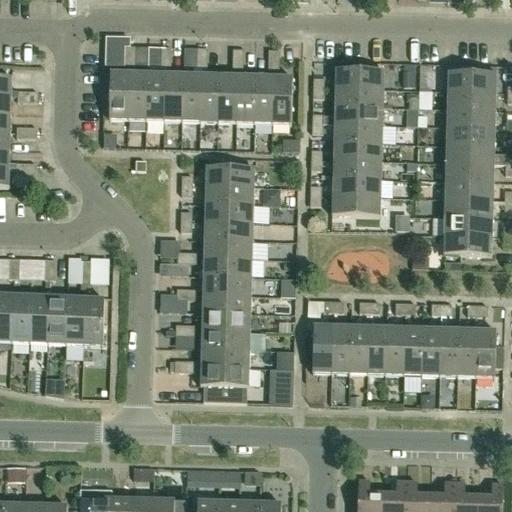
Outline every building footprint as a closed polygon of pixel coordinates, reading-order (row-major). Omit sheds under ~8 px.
[(125,50),(124,60),(135,60),(135,51),(125,50)] [(160,61),(171,61),(171,51),(161,51),(160,61)] [(196,52),(196,62),(207,62),(207,52),(196,52)] [(243,53),(238,53),(232,53),(232,63),(243,63),(243,53)] [(279,54),(274,54),(268,54),(268,64),(279,64),(279,54)] [(135,69),(135,60),(124,60),(124,69),(135,69)] [(160,70),(166,70),(171,70),(171,61),(160,61),(160,70)] [(207,71),(207,62),(196,62),(196,71),(207,71)] [(232,72),(237,72),(243,72),(243,63),(232,63),(232,72)] [(279,64),(268,64),(268,73),(279,73),(279,64)] [(336,74),(336,92),(384,93),(385,74),(360,74),(360,66),(348,66),(348,74),(336,74)] [(425,72),(424,112),(445,113),(446,73),(425,72)] [(413,73),(408,89),(418,92),(423,76),(413,73)] [(109,124),(128,124),(129,76),(110,75),(109,124)] [(147,76),(129,76),(128,124),(146,125),(147,76)] [(147,76),(146,125),(164,125),(165,77),(147,76)] [(448,76),(447,95),(496,96),(496,77),(448,76)] [(183,77),(165,77),(164,125),(182,125),(183,77)] [(183,77),(182,125),(200,126),(201,78),(183,77)] [(219,78),(201,78),(200,126),(218,126),(219,78)] [(219,78),(218,126),(236,127),(237,79),(219,78)] [(255,79),(237,79),(236,127),(254,127),(255,79)] [(255,79),(254,127),(272,128),(273,79),(255,79)] [(292,80),(273,79),(272,128),(291,128),(292,80)] [(0,80),(0,99),(12,99),(12,80),(0,80)] [(324,82),(313,82),(313,92),(324,92),(324,82)] [(324,102),(324,92),(313,92),(312,101),(324,102)] [(384,93),(336,92),(335,110),(384,111),(384,93)] [(28,105),(28,94),(18,94),(18,105),(28,105)] [(38,95),(28,94),(28,105),(38,106),(38,95)] [(496,96),(447,95),(447,113),(495,114),(496,96)] [(12,99),(0,99),(0,117),(11,117),(12,99)] [(335,110),(335,128),(383,129),(384,111),(335,110)] [(495,132),(495,114),(447,113),(447,131),(495,132)] [(0,135),(11,135),(11,117),(0,117),(0,135)] [(323,118),(312,117),(312,128),(323,128),(323,118)] [(323,137),(323,128),(312,128),(312,137),(323,137)] [(383,129),(335,128),(334,146),(383,147),(383,129)] [(17,141),(27,141),(27,130),(17,130),(17,141)] [(37,131),(27,130),(27,141),(37,141),(37,131)] [(495,132),(447,131),(446,149),(494,150),(495,132)] [(11,135),(0,135),(0,153),(10,153),(11,135)] [(334,146),(334,164),(383,165),(383,147),(334,146)] [(494,157),(494,150),(446,149),(446,167),(494,168),(505,168),(511,168),(511,158),(506,158),(506,157),(494,157)] [(0,171),(10,171),(10,153),(0,153),(0,171)] [(323,154),(312,154),(312,164),(323,164),(323,154)] [(136,174),(146,175),(146,164),(136,164),(136,174)] [(323,174),(323,164),(312,164),(312,173),(323,174)] [(383,165),(334,164),(333,182),(382,183),(383,165)] [(26,177),(26,166),(16,166),(16,177),(26,177)] [(36,177),(36,172),(36,167),(26,166),(26,177),(36,177)] [(494,168),(446,167),(445,185),(493,186),(494,168)] [(10,171),(0,171),(0,190),(9,190),(10,171)] [(206,171),(205,189),(254,191),(255,172),(206,171)] [(182,179),(181,189),(192,189),(192,179),(182,179)] [(333,182),(333,200),(382,201),(382,183),(333,182)] [(493,204),(493,186),(445,185),(445,203),(493,204)] [(181,189),(181,199),(192,199),(192,189),(181,189)] [(254,191),(205,189),(205,207),(254,208),(254,191)] [(321,190),(310,190),(310,200),(321,200),(321,190)] [(310,200),(310,209),(320,209),(321,200),(310,200)] [(382,201),(333,200),(333,220),(381,221),(382,201)] [(444,221),(493,222),(493,204),(445,203),(444,221)] [(253,227),(254,208),(205,207),(204,225),(253,227)] [(181,215),(181,225),(191,225),(192,216),(181,215)] [(492,240),(493,222),(444,221),(444,239),(492,240)] [(181,225),(181,235),(191,235),(191,225),(181,225)] [(253,227),(204,225),(204,243),(253,245),(253,227)] [(492,240),(444,239),(444,258),(492,259),(492,240)] [(204,243),(204,261),(253,262),(253,245),(204,243)] [(178,266),(188,266),(188,255),(178,255),(178,266)] [(197,256),(188,255),(188,266),(196,266),(197,256)] [(253,262),(204,261),(203,280),(252,281),(253,262)] [(9,262),(9,272),(20,273),(20,263),(9,262)] [(45,263),(45,273),(56,274),(56,264),(45,263)] [(81,264),(81,274),(91,275),(92,265),(81,264)] [(9,272),(8,282),(19,283),(20,273),(9,272)] [(45,273),(44,283),(55,284),(56,274),(45,273)] [(91,285),(91,275),(81,274),(80,284),(91,285)] [(252,299),(252,281),(203,280),(203,298),(252,299)] [(266,295),(284,294),(283,281),(266,282),(266,295)] [(187,303),(187,292),(177,292),(177,303),(187,303)] [(197,303),(197,298),(197,292),(187,292),(187,303),(197,303)] [(0,346),(12,347),(13,298),(0,297),(0,346)] [(30,347),(31,298),(13,298),(12,347),(30,347)] [(48,348),(49,299),(31,298),(30,347),(48,348)] [(252,299),(203,298),(203,316),(252,317),(252,299)] [(66,349),(67,300),(49,299),(48,348),(66,349)] [(84,349),(85,301),(67,300),(66,349),(84,349)] [(85,301),(84,349),(103,350),(104,301),(85,301)] [(324,315),(333,315),(334,305),(324,305),(324,315)] [(334,305),(333,315),(343,315),(343,305),(334,305)] [(360,316),(369,316),(370,306),(360,306),(360,316)] [(370,306),(369,316),(379,316),(379,306),(370,306)] [(396,317),(405,317),(406,307),(396,307),(396,317)] [(406,307),(405,317),(415,317),(416,307),(406,307)] [(441,318),(441,308),(432,307),(432,318),(441,318)] [(451,318),(451,308),(441,308),(441,318),(451,318)] [(467,319),(477,319),(477,309),(468,308),(467,319)] [(487,319),(487,310),(487,309),(477,309),(477,319),(487,319)] [(251,335),(252,317),(203,316),(202,334),(251,335)] [(176,328),(176,333),(176,339),(186,339),(186,328),(176,328)] [(186,328),(186,339),(196,339),(196,328),(186,328)] [(332,378),(333,329),(314,329),(313,377),(332,378)] [(351,330),(333,329),(332,378),(350,378),(351,330)] [(351,330),(350,378),(368,378),(369,330),(351,330)] [(387,330),(369,330),(368,378),(386,379),(387,330)] [(387,330),(386,379),(404,379),(405,331),(387,330)] [(423,331),(405,331),(404,379),(422,380),(423,331)] [(423,331),(422,380),(440,380),(441,332),(423,331)] [(459,332),(441,332),(440,380),(457,381),(459,332)] [(459,332),(457,381),(475,381),(477,333),(459,332)] [(495,333),(477,333),(475,381),(494,382),(495,333)] [(251,335),(202,334),(202,352),(251,353),(251,335)] [(251,371),(251,353),(202,352),(202,370),(251,371)] [(175,364),(175,369),(175,375),(185,375),(185,364),(175,364)] [(195,375),(195,370),(195,364),(185,364),(185,375),(195,375)] [(250,391),(251,371),(202,370),(201,390),(221,391),(220,407),(246,407),(246,391),(250,391)] [(292,407),(293,373),(272,372),(271,406),(292,407)] [(382,511),(383,497),(370,497),(370,484),(359,483),(358,511),(382,511)] [(382,511),(406,511),(407,485),(397,485),(397,497),(383,497),(382,511)] [(406,511),(430,511),(431,498),(417,498),(418,485),(407,485),(406,511)] [(430,511),(454,511),(455,486),(445,486),(444,499),(431,498),(430,511)] [(454,511),(478,511),(479,500),(465,499),(465,486),(455,486),(454,511)] [(479,500),(478,511),(502,511),(503,487),(492,487),(491,500),(479,500)] [(112,511),(113,502),(91,501),(90,511),(112,511)] [(132,511),(133,502),(113,502),(112,511),(132,511)] [(153,511),(153,503),(133,502),(132,511),(153,511)] [(173,511),(174,503),(153,503),(153,511),(173,511)]
